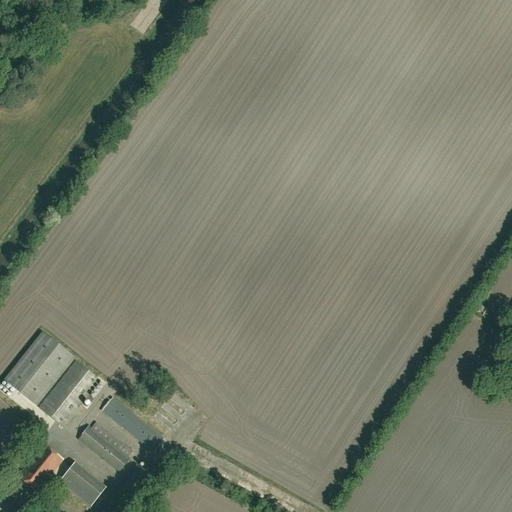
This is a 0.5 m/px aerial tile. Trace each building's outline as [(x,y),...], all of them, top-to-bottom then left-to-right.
[(121,47),(129,53),(136,44),(129,38),(121,47)] [(484,316),(487,310),(480,306),(477,313),(484,316)] [(3,381),(36,407),(73,359),(41,333),(3,381)] [(75,363),(39,409),(63,427),(99,381),(75,363)] [(185,409),(189,405),(177,394),(173,398),(185,409)] [(164,439),(144,423),(112,398),(101,412),(154,453),(164,439)] [(89,411),(92,403),(86,400),(82,408),(89,411)] [(156,417),(172,428),(178,419),(162,408),(156,417)] [(129,459),(128,458),(133,452),(96,423),(91,429),(89,427),(79,441),(119,472),(129,459)] [(17,477),(36,493),(40,496),(49,484),(46,482),(62,461),(43,445),(17,477)] [(108,487),(74,463),(60,483),(93,507),(108,487)] [(136,465),(98,511),(125,511),(153,479),(136,465)]
